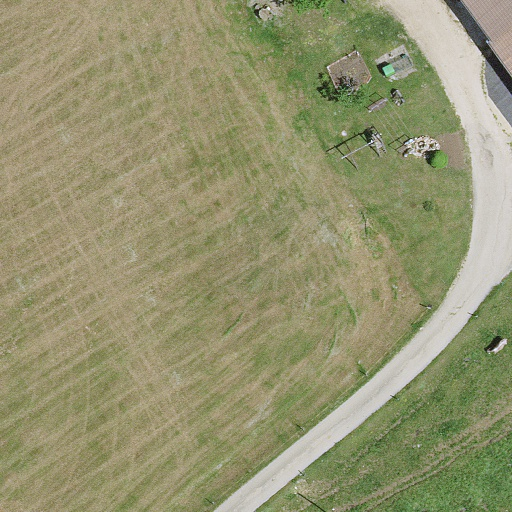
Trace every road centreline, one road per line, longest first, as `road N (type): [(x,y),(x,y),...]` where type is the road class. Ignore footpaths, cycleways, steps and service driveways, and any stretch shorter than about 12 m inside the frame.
road 1 (unclassified): [(486,143),(490,228),(471,288),(414,356),(231,511)]
road 2 (track): [(410,0),(486,143)]
